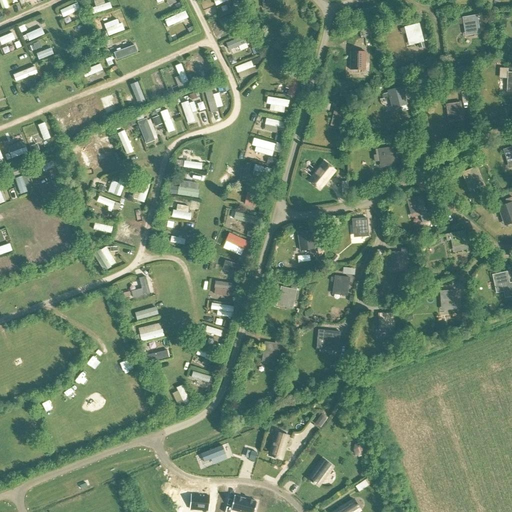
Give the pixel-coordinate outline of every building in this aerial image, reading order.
[(62,8),(65,16),(82,7),(79,0),(62,8)] [(93,6),(95,12),(114,6),(111,0),(110,0),(106,1),(106,0),(97,0),(99,4),(93,6)] [(262,0),(263,9),(277,8),(276,0),(262,0)] [(188,9),(166,17),(169,25),(191,16),(188,9)] [(239,11),(222,16),(224,24),(241,19),(239,11)] [(465,35),(478,33),(475,15),(462,18),(465,35)] [(125,21),(121,22),(120,18),(107,20),(109,32),(126,30),(125,21)] [(193,18),(187,20),(191,30),(196,28),(193,18)] [(419,24),(404,28),(405,34),(407,34),(409,42),(416,40),(417,44),(424,42),(419,24)] [(27,41),(47,32),(43,25),(24,34),(27,41)] [(1,36),(3,43),(17,38),(15,31),(1,36)] [(359,33),(361,39),(368,37),(366,31),(359,33)] [(247,34),(228,41),(231,49),(250,42),(247,34)] [(35,43),(37,48),(44,45),(42,40),(35,43)] [(138,43),(116,50),(119,57),(140,51),(138,43)] [(53,45),(37,52),(40,58),(56,52),(53,45)] [(257,46),(251,49),(253,55),(260,52),(257,46)] [(206,79),(218,74),(207,51),(196,56),(206,79)] [(350,59),(351,59),(351,67),(358,67),(358,71),(365,71),(365,52),(350,51),(350,59)] [(238,65),(242,76),(259,70),(255,58),(238,65)] [(102,61),(85,69),(88,75),(105,68),(102,61)] [(177,76),(181,88),(192,84),(184,61),(177,64),(181,74),(177,76)] [(18,79),(40,71),(37,64),(16,72),(18,79)] [(155,73),(160,90),(167,88),(161,71),(155,73)] [(199,73),(193,77),(197,83),(203,79),(199,73)] [(141,79),(134,81),(140,96),(146,94),(141,79)] [(297,94),(299,81),(289,80),(287,93),(297,94)] [(218,87),(220,94),(226,93),(226,91),(229,90),(227,84),(223,85),(224,86),(218,87)] [(386,97),(390,96),(393,109),(407,105),(402,87),(388,91),(389,92),(385,93),(386,97)] [(118,89),(112,92),(118,109),(124,107),(118,89)] [(270,94),(268,102),(273,103),(272,108),(285,111),(287,104),(291,105),(292,98),(270,94)] [(198,119),(195,111),(200,109),(195,98),(183,103),(191,122),(198,119)] [(86,104),(94,125),(101,123),(93,101),(86,104)] [(461,102),(445,104),(448,123),(463,121),(461,102)] [(162,111),(171,131),(178,128),(169,107),(162,111)] [(332,122),(339,124),(338,128),(345,129),(349,111),(335,107),(333,114),(334,115),(332,122)] [(73,110),(62,115),(68,130),(73,128),(75,132),(81,129),(73,110)] [(86,115),(79,118),(84,129),(91,126),(86,115)] [(152,119),(155,127),(162,124),(158,116),(152,119)] [(127,121),(129,127),(135,125),(133,118),(127,121)] [(125,128),(119,130),(127,149),(133,147),(125,128)] [(274,155),(276,148),(278,142),(256,136),(254,143),(258,144),(257,149),(274,155)] [(9,137),(2,140),(8,158),(16,155),(9,137)] [(97,141),(104,161),(114,157),(107,137),(97,141)] [(511,146),(502,150),(509,169),(511,167),(511,146)] [(87,166),(84,147),(78,148),(81,167),(87,166)] [(374,162),(381,162),(381,164),(387,163),(389,165),(389,167),(395,166),(395,165),(398,164),(398,159),(394,159),(393,147),(375,150),(376,155),(373,156),(374,162)] [(178,165),(205,167),(205,160),(179,158),(178,165)] [(268,158),(266,164),(274,166),(276,159),(268,158)] [(324,161),(308,181),(320,191),(336,171),(324,161)] [(272,174),(274,168),(257,162),(255,167),(272,174)] [(469,192),(481,187),(474,169),(461,174),(469,192)] [(21,192),(30,190),(27,174),(18,176),(21,192)] [(121,181),(114,179),(110,190),(123,195),(129,177),(123,175),(121,181)] [(47,184),(49,189),(66,184),(65,179),(47,184)] [(145,179),(139,198),(147,201),(153,182),(145,179)] [(179,193),(194,195),(195,183),(181,181),(179,193)] [(267,200),(269,193),(250,189),(248,196),(267,200)] [(99,200),(104,201),(103,207),(120,211),(123,200),(100,195),(99,200)] [(417,217),(426,214),(421,196),(406,200),(410,213),(415,211),(417,217)] [(511,197),(505,200),(506,205),(496,209),(503,226),(511,223),(511,208),(510,204),(511,203),(511,197)] [(175,208),(175,216),(194,217),(194,210),(191,210),(191,203),(180,203),(180,208),(175,208)] [(47,214),(64,211),(63,205),(46,207),(47,214)] [(353,238),(368,237),(367,218),(352,220),(353,238)] [(97,220),(95,227),(113,232),(115,225),(97,220)] [(312,230),(297,233),(300,251),(308,250),(309,254),(316,253),(315,249),(312,230)] [(68,232),(61,233),(62,240),(56,241),(58,253),(72,250),(68,232)] [(231,232),(229,237),(232,238),(229,245),(247,251),(251,239),(231,232)] [(455,253),(468,250),(465,232),(451,235),(446,236),(447,242),(452,241),(455,253)] [(174,233),(172,240),(187,243),(188,237),(174,233)] [(0,252),(15,250),(13,242),(0,244),(0,252)] [(42,242),(35,244),(41,263),(48,261),(42,242)] [(405,273),(406,255),(406,250),(401,250),(400,255),(392,255),(391,272),(405,273)] [(227,259),(225,267),(243,270),(245,262),(227,259)] [(18,263),(14,265),(11,261),(0,266),(0,270),(4,279),(21,270),(18,263)] [(511,282),(507,284),(505,274),(491,277),(495,294),(503,293),(504,298),(511,296),(511,282)] [(143,287),(133,288),(134,295),(151,293),(150,275),(142,275),(143,287)] [(216,292),(237,295),(239,282),(219,278),(216,292)] [(345,298),(348,280),(333,278),(331,296),(345,298)] [(291,310),(296,287),(290,285),(289,291),(280,289),(276,307),(291,310)] [(441,313),(456,311),(454,292),(439,293),(441,313)] [(141,317),(161,313),(160,307),(140,310),(141,317)] [(381,335),(394,334),(392,315),(379,316),(381,335)] [(163,320),(140,326),(143,340),(166,334),(163,320)] [(225,321),(223,326),(230,329),(232,323),(225,321)] [(337,353),(339,334),(324,333),(323,352),(337,353)] [(276,365),(280,342),(274,342),(274,346),(264,344),(261,363),(276,365)] [(200,347),(198,353),(218,360),(220,354),(200,347)] [(148,352),(148,359),(172,356),(171,349),(148,352)] [(191,378),(209,383),(211,377),(193,372),(191,378)] [(180,388),(175,390),(181,406),(193,401),(185,382),(178,385),(180,388)] [(340,410),(336,415),(341,419),(345,414),(340,410)] [(322,414),(314,424),(321,428),(328,418),(322,414)] [(281,461),(288,438),(275,434),(268,457),(274,459),(273,460),(275,461),(275,459),(281,461)] [(357,454),(366,453),(365,443),(357,443),(357,454)] [(225,454),(225,453),(222,445),(201,454),(204,462),(211,459),(225,454)] [(249,459),(254,460),(257,453),(251,451),(249,459)] [(318,488),(332,468),(322,461),(308,480),(312,483),(311,484),(313,485),(314,484),(318,488)] [(371,475),(358,484),(361,489),(375,480),(371,475)] [(227,507),(225,511),(230,511),(231,510),(237,511),(253,511),(256,502),(234,496),(231,508),(227,507)] [(196,498),(191,511),(192,511),(209,511),(213,503),(207,501),(207,503),(204,502),(204,500),(196,498)] [(356,507),(357,506),(356,505),(355,505),(352,501),(334,511),(358,511),(359,511),(356,507)] [(83,511),(80,503),(57,511),(83,511)]
